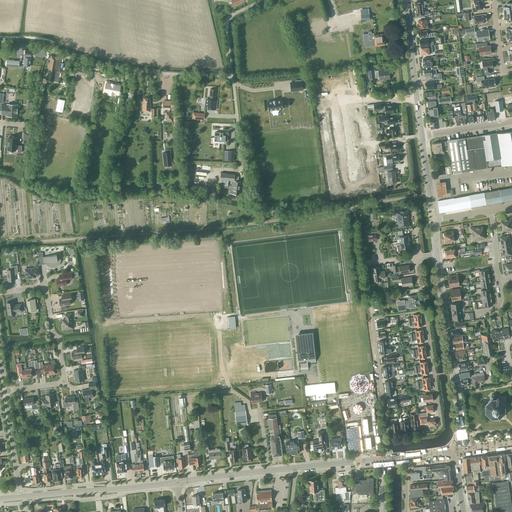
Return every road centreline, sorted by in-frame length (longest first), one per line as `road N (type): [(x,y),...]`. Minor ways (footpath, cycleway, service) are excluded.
road 1 (tertiary): [(457,450),(436,254)]
road 2 (residential): [(48,51),(122,71),(231,76)]
road 3 (residential): [(418,257),(440,424)]
road 4 (residential): [(355,191),(342,102),(416,99)]
road 5 (primary): [(21,497),(177,482)]
road 6 (residential): [(5,390),(63,381),(44,286)]
road 7 (residential): [(387,459),(372,318)]
